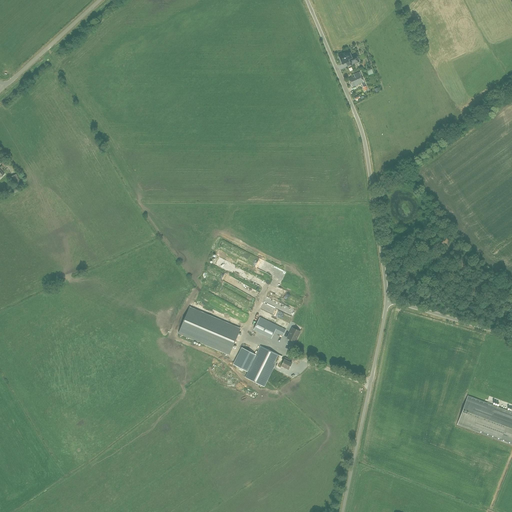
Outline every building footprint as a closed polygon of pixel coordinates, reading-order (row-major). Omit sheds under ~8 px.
[(352,56),(349,50),(344,52),(345,53),(339,56),(342,64),(343,64),(344,64),(346,63),(349,61),(351,65),(360,61),(356,54),(352,56)] [(352,88),(364,83),(359,72),(353,74),(354,76),(348,78),(352,88)] [(18,187),(22,186),(16,174),(9,177),(13,185),(16,183),(18,187)] [(229,354),(240,329),(189,308),(179,333),(229,354)] [(243,321),(247,324),(251,317),(246,315),(243,321)] [(278,326),(260,317),(254,329),(271,338),(278,326)] [(287,327),(289,323),(278,317),(276,322),(287,327)] [(300,332),(293,328),(287,338),(295,342),(300,332)] [(267,343),(270,338),(254,330),(251,335),(267,343)] [(237,365),(247,370),(256,352),(242,346),(234,362),(238,364),(237,365)] [(278,363),(279,363),(281,359),(282,357),(261,347),(246,378),(264,386),(276,362),(278,363)] [(284,361),(281,359),(279,363),(278,363),(276,367),(280,369),(281,366),(289,370),(292,363),(288,361),(289,359),(285,358),(284,361)] [(511,412),(468,396),(458,425),(511,445),(511,412)]
